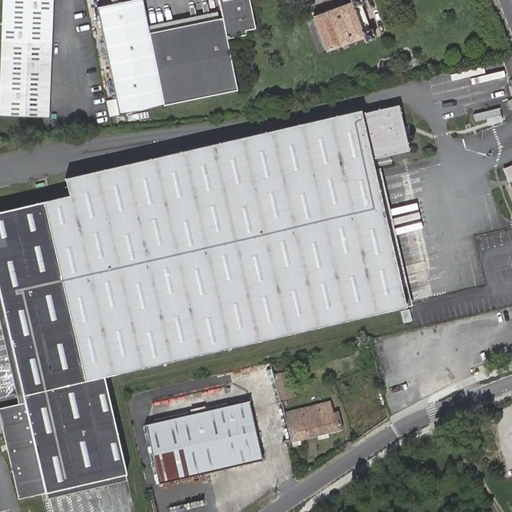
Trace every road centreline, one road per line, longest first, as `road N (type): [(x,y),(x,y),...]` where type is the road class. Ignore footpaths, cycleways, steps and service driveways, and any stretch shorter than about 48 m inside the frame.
road 1 (tertiary): [(274,511),(393,433),(511,382)]
road 2 (unknown): [(455,154),(470,280)]
